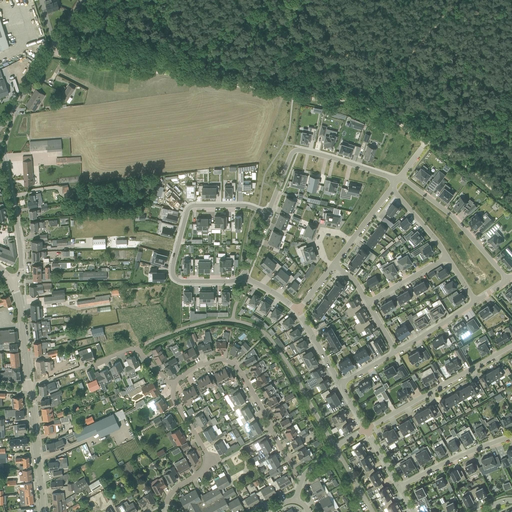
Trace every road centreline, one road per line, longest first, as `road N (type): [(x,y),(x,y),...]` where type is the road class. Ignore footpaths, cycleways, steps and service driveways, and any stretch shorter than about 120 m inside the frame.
road 1 (residential): [(244,276),(174,278),(187,209),(242,206),(268,214)]
road 2 (residential): [(302,481),(233,365),(201,360),(172,386)]
road 3 (residential): [(396,181),(296,149),(268,214)]
road 4 (residential): [(365,429),(511,345)]
road 5 (residential): [(164,511),(173,487),(208,463),(172,386)]
road 6 (residential): [(507,280),(452,216),(400,176)]
road 7 (unclassified): [(0,127),(79,0)]
road 8 (track): [(359,108),(459,0)]
road 9 (residential): [(11,280),(21,268),(0,152)]
road 10 (tertiary): [(43,511),(29,387)]
road 11 (residential): [(399,487),(511,436)]
